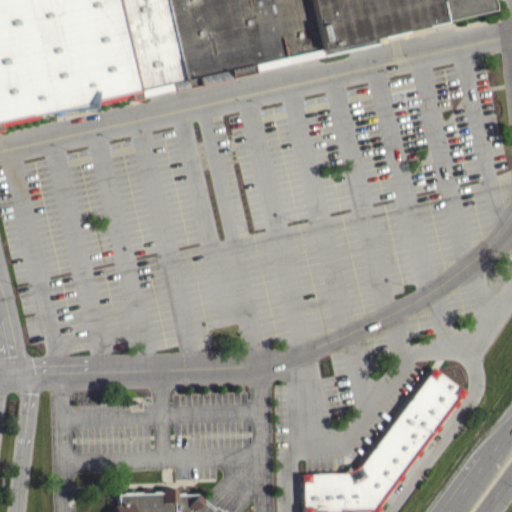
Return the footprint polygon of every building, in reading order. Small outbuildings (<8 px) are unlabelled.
[(116,0),(0,0),(0,124),(37,116),(36,113),(62,110),(87,107),(89,105),(128,97),(129,100),(138,98),(116,0)] [(306,0),(320,56),(211,81),(138,98),(116,0),(306,0)] [(306,0),(320,56),(378,42),(376,35),(393,31),(440,21),(494,9),(491,0),(306,0)] [(301,511),(301,473),(345,471),(358,465),(431,367),(465,391),(379,506),(367,511),(334,511),(301,511)] [(117,493),(117,504),(113,504),(113,511),(173,511),(173,510),(177,510),(179,511),(186,511),(190,508),(193,511),(225,511),(222,509),(220,511),(214,506),(212,508),(210,505),(196,492),(175,494),(175,487),(161,487),(161,492),(117,493)]
